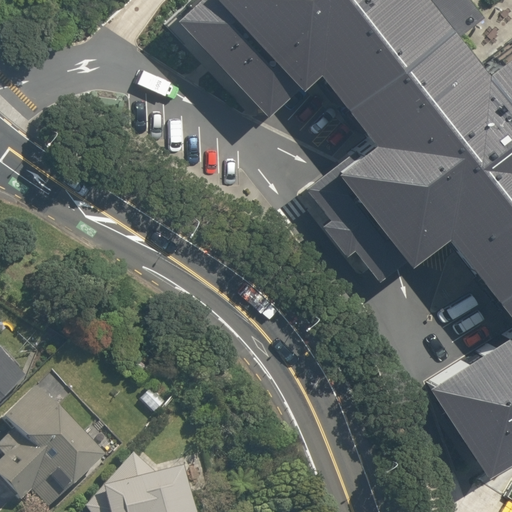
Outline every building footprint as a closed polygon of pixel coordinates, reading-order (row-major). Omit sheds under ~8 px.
[(168,0),(156,13),(246,108),(290,62),(348,135),(287,184),(356,276),(418,225),(494,320),(408,380),(466,472),(511,441),(511,16),(455,61),(407,0),(168,0)] [(0,386),(10,378),(0,366),(0,386)] [(100,456),(34,389),(0,422),(0,432),(6,439),(0,445),(0,495),(8,504),(23,490),(44,511),(100,456)] [(113,390),(90,415),(122,445),(145,420),(113,390)] [(85,481),(73,505),(78,511),(183,511),(171,460),(85,481)]
